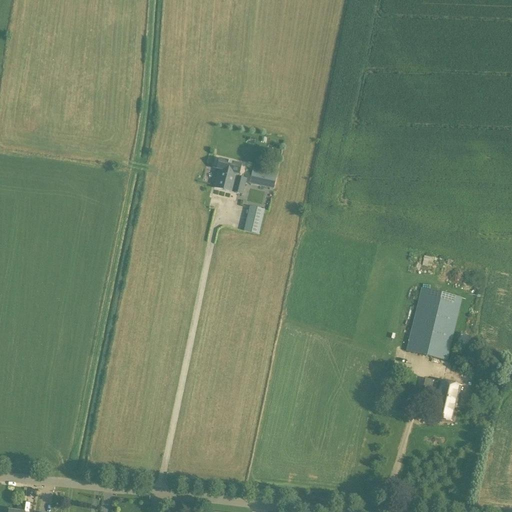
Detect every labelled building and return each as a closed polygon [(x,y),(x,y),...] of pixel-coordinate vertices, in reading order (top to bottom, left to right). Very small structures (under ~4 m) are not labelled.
[(239,175),(241,165),(219,160),(217,169),(239,175)] [(277,173),(260,169),(253,168),(249,184),(273,189),(277,173)] [(236,176),(218,171),(213,188),(243,196),(247,180),(236,177),(236,176)] [(244,232),(259,235),(265,211),(250,207),(244,232)] [(462,298),(421,289),(406,352),(447,362),(462,298)] [(452,421),(460,387),(438,381),(434,397),(422,394),(420,401),(434,405),(431,416),(452,421)]
